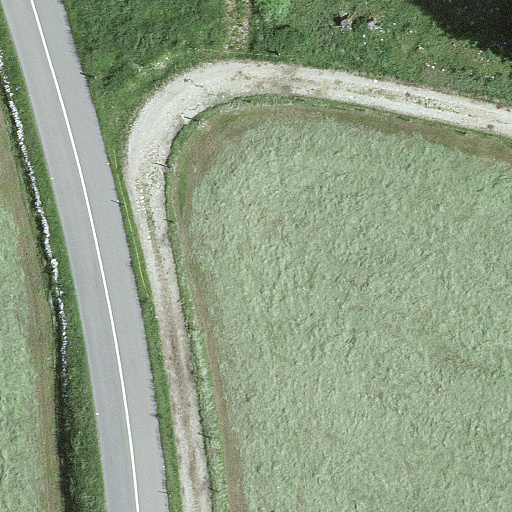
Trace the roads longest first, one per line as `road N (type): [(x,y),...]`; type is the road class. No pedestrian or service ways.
road 1 (track): [(511,118),(321,89),(246,88),(154,120),(140,153),(138,207),(167,317),(191,511)]
road 2 (tertiary): [(31,0),(116,317),(140,511)]
